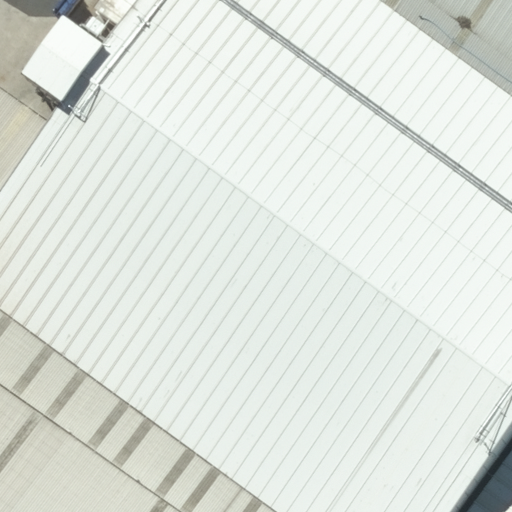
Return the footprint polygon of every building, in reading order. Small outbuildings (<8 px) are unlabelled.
[(490,511),(511,482),(511,94),(382,0),(155,0),(44,153),(0,212),(0,341),(234,511),(490,511)] [(511,0),(383,0),(511,93),(511,0)] [(0,212),(44,153),(0,120),(0,212)] [(234,511),(0,342),(0,511),(234,511)] [(511,511),(511,482),(490,511),(511,511)]
